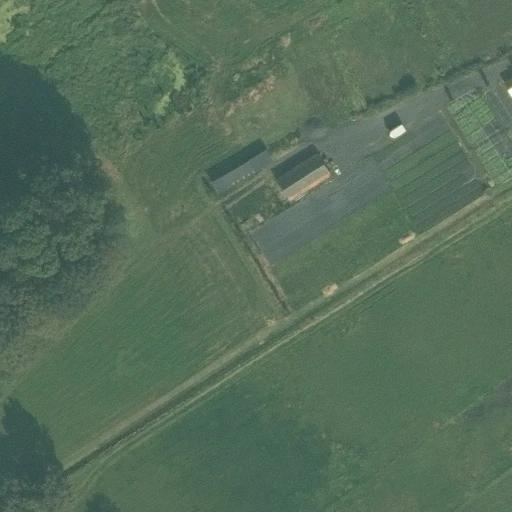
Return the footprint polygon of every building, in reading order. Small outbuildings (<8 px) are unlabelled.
[(511,144),(511,102),(500,84),(481,96),(511,144)] [(499,191),(511,182),(511,147),(476,91),(447,109),(499,191)] [(245,152),(217,164),(222,174),(249,162),(245,152)] [(313,154),(272,179),(284,199),(326,174),(313,154)] [(222,176),(227,186),(256,172),(252,162),(222,176)]
